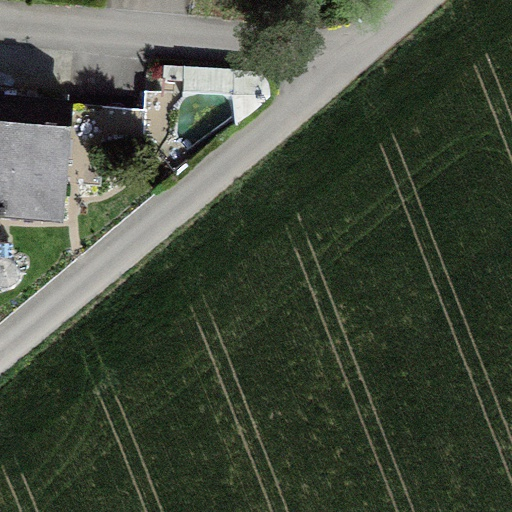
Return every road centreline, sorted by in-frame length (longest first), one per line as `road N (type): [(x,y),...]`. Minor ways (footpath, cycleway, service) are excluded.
road 1 (residential): [(336,66),(0,362)]
road 2 (residential): [(336,66),(0,26)]
